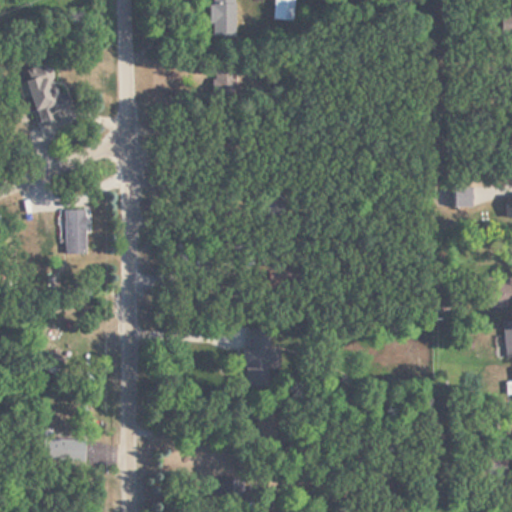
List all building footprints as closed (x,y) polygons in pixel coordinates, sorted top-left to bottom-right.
[(292,20),(292,0),(272,0),(272,20),(292,20)] [(208,3),(208,37),(234,37),(234,4),(208,3)] [(23,83),(36,125),(70,115),(63,95),(58,96),(48,64),(33,69),(36,79),(23,83)] [(86,211),(63,211),(63,248),(86,248),(86,211)] [(276,293),(297,286),(293,274),(272,281),(276,293)] [(511,293),(486,293),(486,309),(511,308),(511,293)] [(511,358),(511,322),(503,322),(503,359),(511,358)] [(267,329),(241,330),(243,387),(267,386),(267,371),(277,370),(276,349),(268,350),(267,329)]
